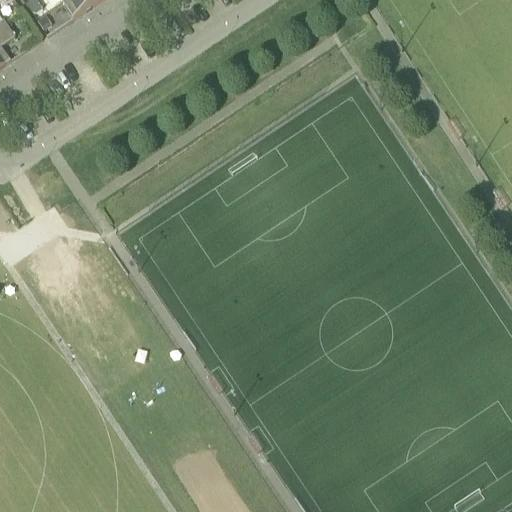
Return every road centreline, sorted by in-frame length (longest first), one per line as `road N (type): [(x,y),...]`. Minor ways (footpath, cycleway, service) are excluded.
road 1 (residential): [(0,163),(5,171),(178,53)]
road 2 (residential): [(144,1),(0,98)]
